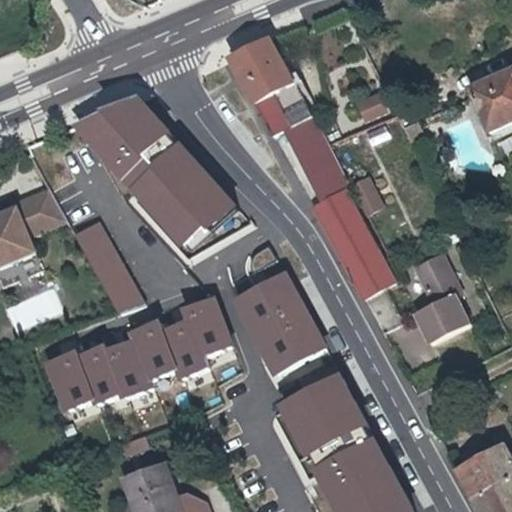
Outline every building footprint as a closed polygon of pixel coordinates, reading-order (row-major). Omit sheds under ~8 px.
[(315,207),(343,259),(378,241),(277,42),(236,59),(275,136),(286,130),(324,202),(315,207)] [(511,118),(511,66),(469,86),(490,129),(511,118)] [(367,123),(392,113),(382,85),(356,94),(367,123)] [(144,102),(83,126),(189,248),(212,226),(218,234),(243,213),(144,102)] [(422,126),(409,133),(417,149),(431,143),(422,126)] [(47,172),(72,219),(100,205),(75,157),(47,172)] [(71,221),(54,192),(19,206),(21,212),(0,221),(0,270),(1,270),(5,279),(2,281),(6,289),(47,271),(44,262),(41,264),(37,255),(40,254),(33,237),(71,221)] [(148,306),(102,225),(79,239),(121,316),(148,306)] [(378,241),(343,259),(365,298),(398,281),(378,241)] [(437,307),(431,310),(419,316),(434,344),(474,324),(460,297),(465,294),(445,256),(418,270),(432,296),(437,307)] [(179,257),(168,262),(179,283),(189,278),(179,257)] [(331,352),(290,278),(242,303),(284,378),(331,352)] [(235,348),(219,301),(190,313),(195,323),(169,335),(164,324),(137,335),(139,344),(112,353),(111,349),(85,359),(82,354),(53,365),(72,413),(99,400),(102,406),(128,396),(130,401),(158,390),(155,382),(183,371),(187,382),(213,370),(209,359),(235,348)] [(102,336),(74,340),(76,353),(104,350),(102,336)] [(347,511),(412,511),(416,510),(347,381),(292,409),(347,511)] [(478,503),(511,484),(511,451),(510,448),(490,459),(483,446),(466,454),(474,468),(462,474),(478,503)] [(197,511),(191,496),(179,463),(131,480),(142,511),(197,511)] [(511,511),(511,484),(478,503),(482,511),(511,511)] [(197,511),(218,511),(215,504),(196,494),(191,496),(197,511)]
